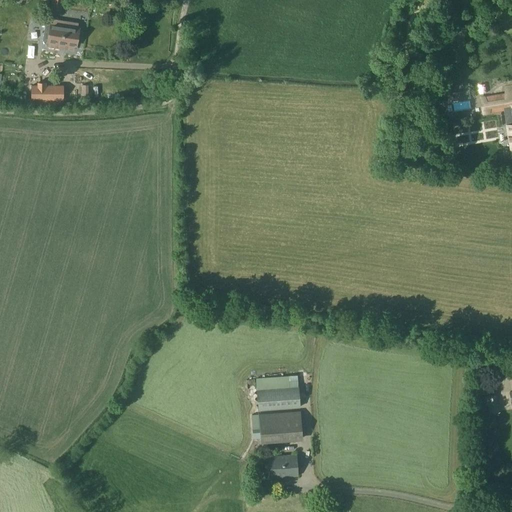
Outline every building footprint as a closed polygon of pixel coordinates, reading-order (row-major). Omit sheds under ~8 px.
[(50,0),(50,8),(60,10),(61,0),(50,0)] [(78,27),(78,23),(51,18),(50,23),(46,22),(42,41),(47,42),(46,46),(74,51),(75,47),(77,47),(80,27),(78,27)] [(38,86),(32,86),(32,99),(63,99),(63,86),(46,86),(46,82),(38,82),(38,86)] [(511,108),(511,86),(505,87),(504,93),(486,96),(485,95),(480,96),(482,114),(505,110),(511,156),(511,111),(511,109),(511,108)] [(257,390),(259,410),(300,407),(299,387),(257,390)] [(479,397),(482,415),(497,412),(494,394),(479,397)] [(300,411),(259,414),(261,441),(302,438),(300,411)] [(298,476),(296,454),(269,456),(271,477),(285,476),(286,477),(298,476)]
